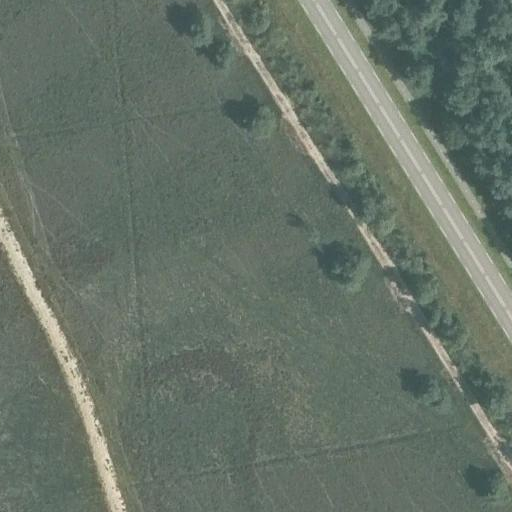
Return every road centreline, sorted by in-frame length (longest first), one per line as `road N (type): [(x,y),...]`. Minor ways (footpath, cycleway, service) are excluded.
road 1 (track): [(511,470),(218,0)]
road 2 (primary): [(511,326),(309,0)]
road 3 (track): [(119,511),(78,391),(0,228)]
